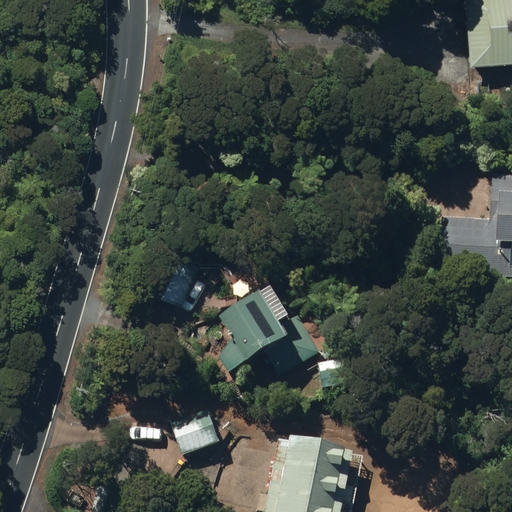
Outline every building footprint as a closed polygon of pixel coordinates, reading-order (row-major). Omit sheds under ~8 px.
[(511,0),(466,0),(471,62),(511,58),(511,0)] [(441,275),(511,279),(511,173),(496,172),(494,219),(444,216),(441,275)] [(150,291),(183,304),(199,264),(166,251),(150,291)] [(221,351),(233,371),(269,351),(276,363),(317,339),(303,314),(285,325),(266,293),(224,318),(238,341),(221,351)] [(175,427),(185,455),(223,442),(213,413),(175,427)] [(280,511),(345,511),(358,447),(295,435),(280,511)]
